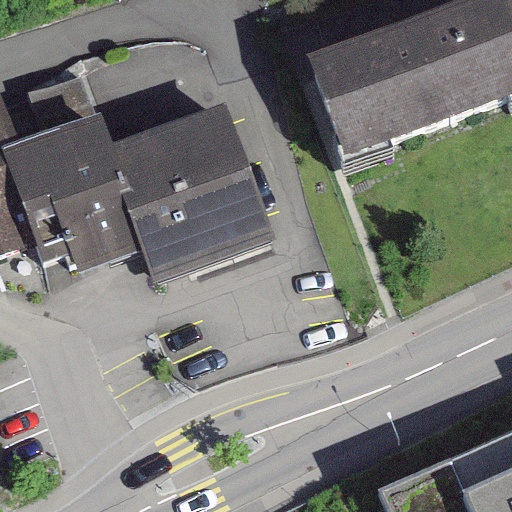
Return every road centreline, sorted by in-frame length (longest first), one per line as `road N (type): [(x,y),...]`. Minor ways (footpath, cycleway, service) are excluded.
road 1 (primary): [(511,333),(130,509)]
road 2 (residential): [(130,509),(48,333),(20,310),(0,307)]
